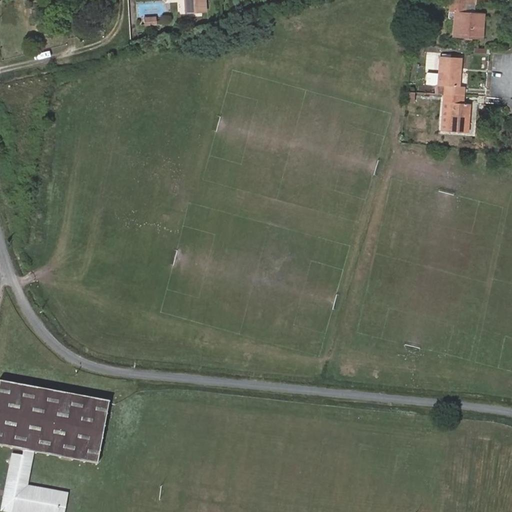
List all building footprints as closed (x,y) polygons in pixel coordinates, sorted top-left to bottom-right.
[(465,4),(450,3),(449,11),(454,11),(454,18),(452,36),(478,38),(480,13),(474,13),(464,12),(465,4)] [(474,13),(475,5),(465,4),(464,12),(474,13)] [(456,70),(457,57),(440,57),(438,85),(434,85),(434,93),(443,93),(463,95),(464,86),(459,86),(460,70),(456,70)] [(463,95),(443,93),(443,102),(448,102),(446,131),(465,132),(465,118),(468,118),(470,104),(463,103),(463,95)] [(97,464),(108,402),(0,381),(0,445),(24,450),(23,456),(13,455),(2,510),(12,511),(63,511),(67,494),(27,486),(33,452),(97,464)]
